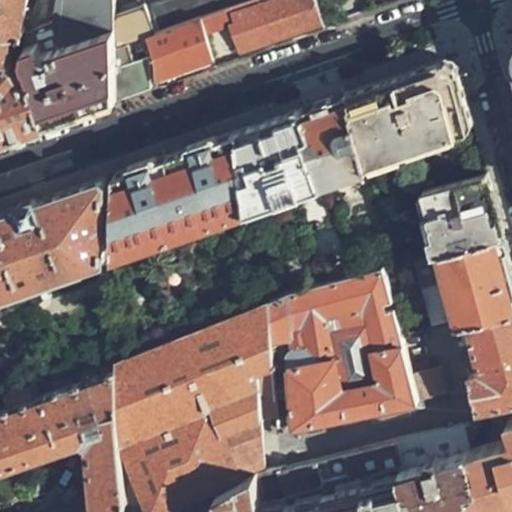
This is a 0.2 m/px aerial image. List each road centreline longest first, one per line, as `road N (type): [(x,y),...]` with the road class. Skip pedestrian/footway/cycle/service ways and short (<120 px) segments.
road 1 (secondary): [(0,167),(473,1)]
road 2 (unknown): [(511,409),(295,447)]
road 3 (residential): [(511,139),(473,1)]
